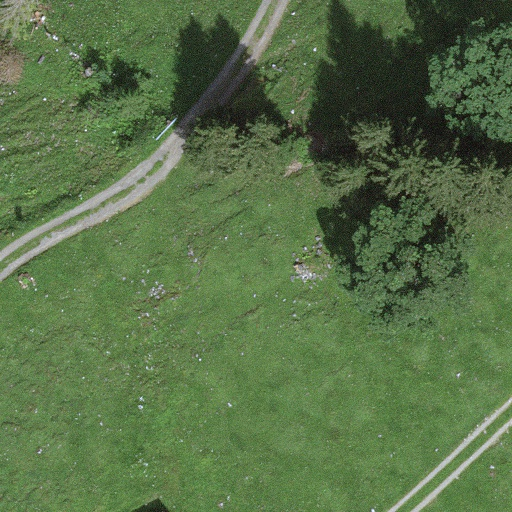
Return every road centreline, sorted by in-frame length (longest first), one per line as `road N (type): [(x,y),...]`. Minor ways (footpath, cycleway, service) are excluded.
road 1 (track): [(270,0),(188,129),(98,206),(0,260)]
road 2 (track): [(393,511),(511,404)]
